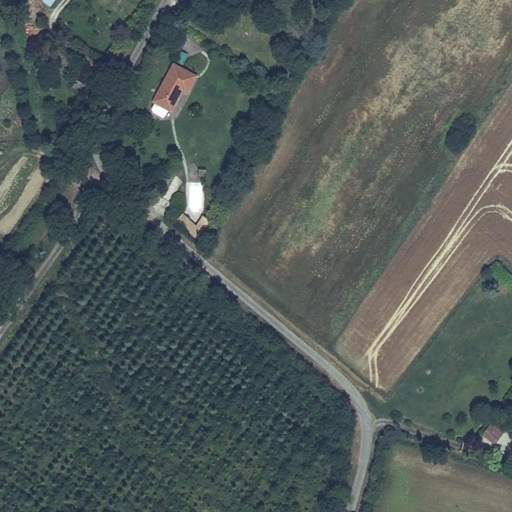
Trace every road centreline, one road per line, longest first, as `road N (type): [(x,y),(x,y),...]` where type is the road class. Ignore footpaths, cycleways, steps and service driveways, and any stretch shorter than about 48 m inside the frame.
road 1 (residential): [(349,511),(363,425),(353,395),(128,195),(105,161)]
road 2 (residential): [(105,161),(0,327)]
road 3 (residential): [(105,161),(115,94),(163,0)]
